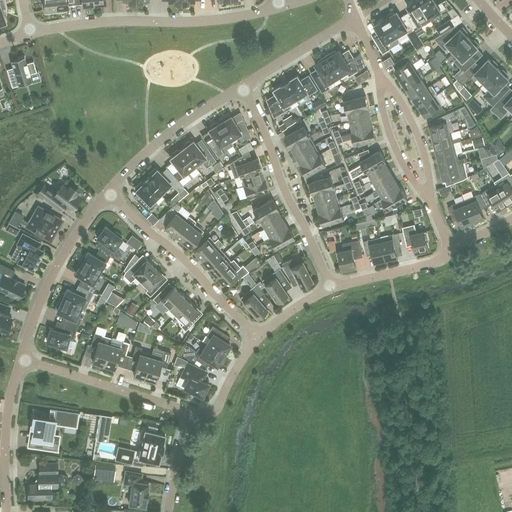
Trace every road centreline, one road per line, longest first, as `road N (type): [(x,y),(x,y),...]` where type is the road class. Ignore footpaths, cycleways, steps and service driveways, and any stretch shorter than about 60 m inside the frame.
road 1 (residential): [(27,30),(281,5)]
road 2 (residential): [(331,285),(240,87)]
road 3 (residential): [(254,336),(106,188)]
road 4 (residential): [(20,359),(45,288),(106,188)]
road 5 (residential): [(187,406),(20,359)]
road 6 (residential): [(106,188),(240,87)]
road 7 (residential): [(4,511),(2,451),(20,359)]
road 8 (residential): [(240,87),(356,18)]
road 9 (residential): [(378,76),(411,120),(425,158),(425,191)]
road 10 (residential): [(425,191),(399,158),(378,76)]
